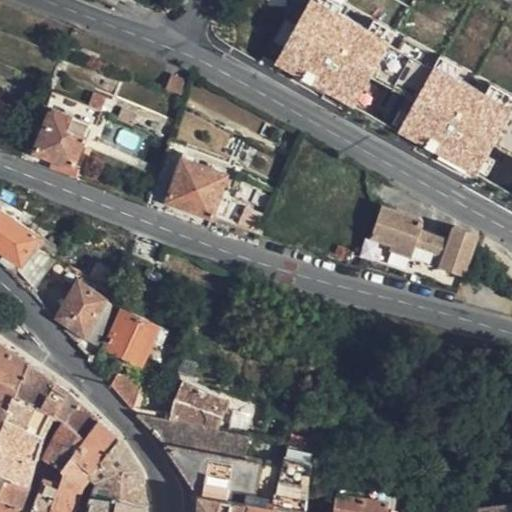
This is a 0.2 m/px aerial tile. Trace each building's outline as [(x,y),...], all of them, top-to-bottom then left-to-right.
[(251,54),(278,66),(280,60),(289,65),(306,74),(329,33),(276,5),(251,54)] [(377,30),(395,32),(397,18),(379,16),(377,30)] [(412,19),(397,18),(395,32),(410,33),(412,19)] [(359,68),(344,66),(343,76),(357,79),(359,68)] [(186,81),(170,74),(165,88),(181,94),(186,81)] [(396,146),(442,172),(451,154),(446,152),(468,113),(423,90),(394,145),(396,146)] [(100,111),(106,98),(93,93),(88,105),(100,111)] [(40,142),(36,140),(33,149),(75,167),(79,159),(75,157),(84,135),(67,128),(70,116),(53,110),(40,142)] [(167,201),(212,219),(228,175),(182,158),(167,201)] [(164,210),(208,228),(212,219),(167,201),(164,210)] [(18,270),(33,288),(56,258),(33,247),(40,236),(0,209),(0,249),(22,265),(18,270)] [(262,217),(246,210),(236,227),(253,234),(262,217)] [(417,243),(435,250),(437,244),(420,237),(417,243)] [(102,334),(113,305),(80,281),(73,292),(58,318),(85,337),(91,327),(102,334)] [(202,320),(219,330),(229,312),(212,303),(202,320)] [(163,346),(170,330),(124,309),(107,346),(143,363),(154,342),(163,346)] [(0,343),(0,379),(20,387),(29,363),(0,343)] [(56,415),(65,421),(80,400),(69,390),(29,363),(20,387),(17,395),(56,413),(56,415)] [(111,385),(133,411),(140,391),(144,381),(116,372),(111,385)] [(0,403),(11,409),(17,395),(20,387),(0,379),(0,403)] [(231,401),(184,379),(174,399),(170,413),(169,419),(219,429),(231,401)] [(148,382),(144,381),(140,391),(146,393),(148,382)] [(44,436),(56,415),(56,413),(17,395),(11,409),(8,418),(44,436)] [(45,458),(62,468),(100,417),(80,400),(65,421),(59,430),(45,458)] [(0,403),(0,426),(4,428),(8,418),(11,409),(0,403)] [(138,414),(169,419),(170,413),(141,408),(138,414)] [(150,429),(160,441),(246,457),(251,435),(219,429),(169,419),(138,414),(136,413),(150,429)] [(85,484),(92,475),(106,454),(120,436),(100,417),(62,468),(65,470),(85,484)] [(0,440),(38,459),(44,436),(8,418),(4,428),(0,439),(0,440)] [(92,475),(99,481),(142,471),(120,436),(106,454),(92,475)] [(0,473),(30,485),(38,459),(0,440),(0,473)] [(166,448),(198,494),(236,501),(242,480),(246,457),(160,441),(166,448)] [(273,511),(307,511),(311,488),(314,462),(286,456),(284,463),(277,496),(275,508),(273,511)] [(246,457),(242,480),(258,483),(262,460),(246,457)] [(258,483),(255,504),(275,508),(277,496),(284,463),(262,460),(258,483)] [(75,511),(85,484),(65,470),(61,483),(50,511),(75,511)] [(99,481),(94,495),(121,498),(150,506),(142,471),(99,481)] [(0,498),(23,507),(30,485),(0,473),(0,498)] [(45,478),(30,511),(50,511),(61,483),(45,478)] [(388,511),(389,509),(390,501),(338,492),(334,511),(388,511)] [(197,511),(246,511),(248,504),(236,501),(198,494),(197,511)] [(94,495),(88,511),(118,511),(121,498),(94,495)] [(0,511),(19,511),(23,507),(0,498),(0,511)] [(148,511),(150,506),(121,498),(118,511),(148,511)]
